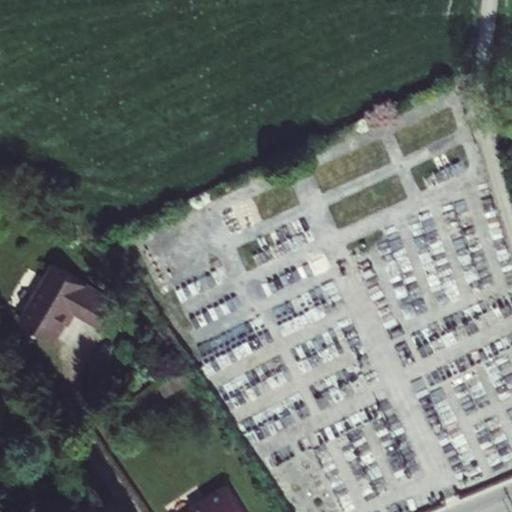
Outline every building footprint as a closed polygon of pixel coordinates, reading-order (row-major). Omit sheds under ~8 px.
[(120,287),(58,252),(25,308),(61,329),(78,300),(104,315),(120,287)] [(43,440),(41,466),(57,467),(59,441),(43,440)] [(7,478),(12,476),(14,471),(12,466),(8,465),(3,466),(1,471),(3,476),(7,478)] [(206,499),(184,511),(266,511),(242,472),(203,495),(206,499)] [(21,487),(9,496),(19,511),(36,511),(37,511),(21,487)]
